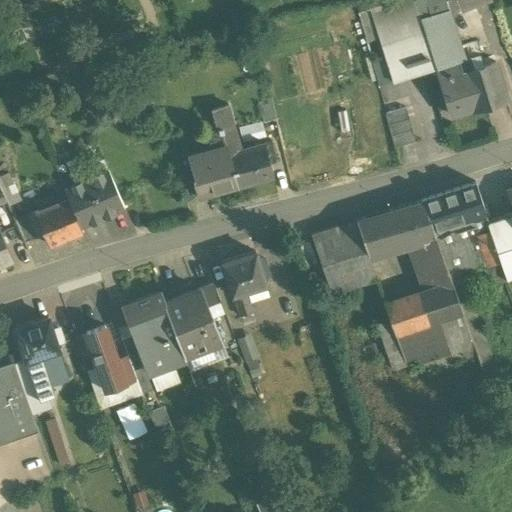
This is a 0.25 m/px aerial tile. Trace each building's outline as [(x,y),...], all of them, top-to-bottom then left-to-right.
[(425,0),(395,0),(370,8),(392,82),(436,69),(420,18),(430,15),(425,0)] [(489,0),(425,0),(430,15),(447,10),(449,16),(490,1),(489,0)] [(392,82),(370,8),(357,13),(378,87),(392,82)] [(430,15),(420,18),(436,69),(452,117),(472,111),(507,100),(495,62),(461,73),(458,62),(464,60),(449,16),(447,10),(430,15)] [(271,100),(258,103),(263,122),(276,119),(271,100)] [(240,149),(227,104),(210,108),(216,128),(219,127),(237,187),(273,177),(268,161),(274,159),(271,147),(265,148),(263,143),(240,149)] [(405,109),(384,115),(387,126),(408,120),(405,109)] [(408,120),(387,126),(390,137),(411,131),(408,120)] [(187,154),(193,178),(192,179),(198,198),(237,187),(219,127),(216,128),(202,132),(206,148),(187,154)] [(411,131),(390,137),(393,148),(415,142),(411,131)] [(193,178),(187,154),(183,137),(171,139),(185,200),(198,198),(192,179),(193,178)] [(108,169),(86,178),(103,218),(124,208),(108,169)] [(86,178),(63,188),(68,199),(80,227),(103,218),(86,178)] [(14,182),(1,188),(6,200),(6,201),(20,194),(14,182)] [(475,185),(422,202),(433,232),(453,225),(485,215),(475,185)] [(68,199),(28,216),(36,239),(43,236),(47,246),(82,232),(80,227),(68,199)] [(422,202),(367,219),(380,255),(435,238),(433,232),(422,202)] [(28,216),(16,221),(25,243),(36,239),(28,216)] [(511,216),(488,225),(491,233),(491,234),(490,235),(494,248),(511,241),(511,216)] [(367,219),(356,221),(368,258),(380,255),(367,219)] [(356,221),(311,236),(331,296),(377,284),(376,282),(368,258),(356,221)] [(453,225),(433,232),(435,238),(448,276),(459,272),(469,268),(453,225)] [(491,233),(475,238),(486,270),(500,265),(494,248),(490,235),(491,234),(491,233)] [(0,266),(13,261),(0,234),(0,266)] [(511,241),(494,248),(500,265),(506,283),(511,280),(511,241)] [(310,244),(299,248),(306,269),(317,265),(310,244)] [(255,253),(222,264),(232,297),(233,297),(246,293),(266,287),(262,276),(258,263),(255,253)] [(264,261),(258,263),(262,276),(268,274),(264,261)] [(500,265),(486,270),(492,288),(506,283),(500,265)] [(491,361),(459,272),(448,276),(452,286),(463,317),(474,347),(482,370),(497,366),(495,360),(491,361)] [(392,277),(376,282),(377,284),(381,295),(396,290),(392,277)] [(212,283),(198,289),(200,292),(202,292),(208,308),(220,304),(212,283)] [(400,301),(385,306),(396,338),(463,317),(452,286),(400,301)] [(396,290),(381,295),(385,306),(400,301),(396,290)] [(200,292),(193,295),(191,292),(165,303),(163,303),(184,356),(196,351),(197,353),(222,344),(208,308),(202,292),(200,292)] [(161,293),(126,307),(135,332),(134,333),(141,352),(148,372),(149,371),(184,358),(184,356),(163,303),(165,303),(161,293)] [(246,293),(233,297),(240,318),(253,314),(246,293)] [(463,317),(396,338),(406,368),(474,347),(463,317)] [(48,318),(15,329),(25,361),(25,362),(26,362),(40,357),(59,351),(53,332),(48,318)] [(117,362),(105,328),(86,334),(87,336),(99,371),(106,391),(125,384),(117,362)] [(59,330),(53,332),(56,342),(62,340),(59,330)] [(99,371),(87,336),(75,340),(87,375),(99,371)] [(241,342),(250,365),(262,360),(253,337),(241,342)] [(141,352),(128,357),(142,395),(156,390),(149,371),(148,372),(141,352)] [(40,357),(26,362),(35,388),(49,384),(40,357)] [(135,381),(128,357),(117,362),(125,384),(135,381)] [(35,388),(26,362),(25,362),(25,361),(14,365),(32,415),(43,411),(35,388)] [(13,365),(0,369),(0,393),(21,386),(13,365)] [(49,384),(35,388),(40,402),(54,397),(49,384)] [(0,393),(0,444),(36,431),(21,386),(0,393)] [(59,466),(70,464),(61,419),(50,422),(59,466)]
